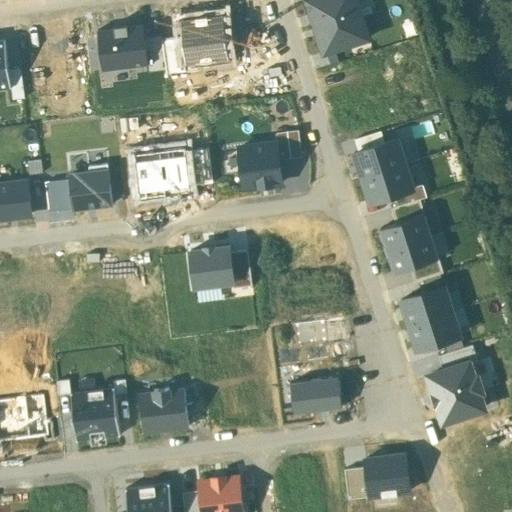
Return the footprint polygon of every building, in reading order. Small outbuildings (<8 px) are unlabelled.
[(306,0),(323,52),(369,37),(357,0),(306,0)] [(222,14),(181,19),(183,35),(186,65),(228,60),(222,14)] [(143,23),(99,28),(103,67),(147,62),(144,36),(143,23)] [(163,34),(144,36),(147,62),(148,70),(167,68),(163,38),(163,34)] [(183,35),(163,38),(167,68),(167,73),(187,70),(186,65),(183,35)] [(4,39),(0,40),(0,87),(10,86),(8,69),(4,39)] [(21,68),(8,69),(10,86),(11,98),(24,97),(21,68)] [(277,131),(278,139),(280,158),(302,155),(299,129),(277,131)] [(355,138),(359,149),(385,141),(381,130),(355,138)] [(361,176),(407,162),(399,137),(385,141),(359,149),(353,151),(361,176)] [(278,139),(239,144),(244,186),(283,182),(280,158),(278,139)] [(186,146),(136,153),(141,197),(192,191),(191,184),(186,149),(186,146)] [(186,149),(191,184),(214,181),(209,146),(186,149)] [(407,162),(361,176),(369,202),(395,193),(415,187),(415,186),(407,162)] [(74,206),(74,208),(113,204),(108,163),(90,165),(90,170),(70,172),(70,177),(74,206)] [(49,209),(74,206),(70,177),(46,180),(49,209)] [(28,178),(0,181),(0,217),(32,214),(28,178)] [(415,187),(395,193),(398,205),(420,198),(427,196),(423,183),(415,186),(415,187)] [(392,207),(397,222),(425,213),(420,198),(398,205),(392,207)] [(385,249),(432,234),(425,213),(397,222),(380,227),(385,243),(384,243),(385,249)] [(439,256),(432,234),(385,249),(388,256),(389,255),(394,270),(410,265),(439,256)] [(204,247),(189,249),(193,284),(233,280),(234,280),(231,251),(230,244),(217,246),(216,243),(204,244),(204,247)] [(248,249),(231,251),(234,280),(233,280),(234,285),(252,283),(248,249)] [(439,256),(410,265),(415,280),(443,271),(439,256)] [(445,283),(400,298),(416,349),(462,334),(445,283)] [(296,323),(298,343),(325,340),(323,320),(296,323)] [(439,354),(443,367),(471,358),(472,361),(477,359),(472,344),(439,354)] [(426,372),(442,423),(487,409),(482,392),(485,391),(479,371),(476,372),(472,361),(471,358),(443,367),(426,372)] [(338,376),(291,382),(294,411),(341,405),(338,376)] [(113,386),(72,391),(78,438),(119,433),(113,386)] [(153,392),(141,393),(145,429),(188,424),(184,388),(171,390),(171,386),(152,389),(153,392)] [(43,395),(46,420),(61,418),(58,393),(43,395)] [(43,395),(0,400),(0,441),(48,435),(46,420),(43,395)] [(406,451),(364,457),(366,465),(369,495),(411,490),(406,451)] [(349,497),(369,495),(366,465),(345,468),(349,497)] [(211,477),(197,478),(199,489),(201,511),(244,511),(239,474),(226,475),(226,473),(211,475),(211,477)] [(172,511),(168,483),(127,488),(129,511),(172,511)] [(201,511),(199,489),(183,491),(185,511),(201,511)]
